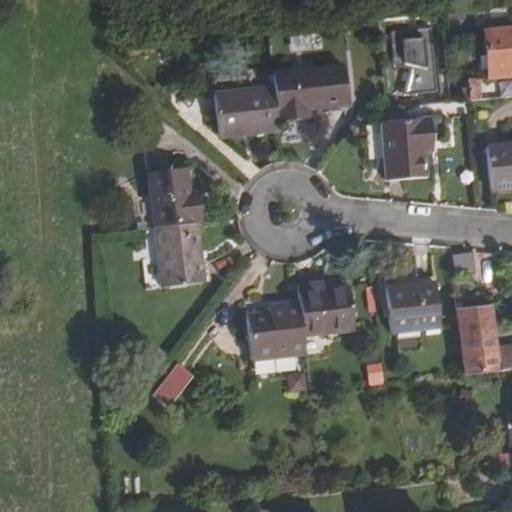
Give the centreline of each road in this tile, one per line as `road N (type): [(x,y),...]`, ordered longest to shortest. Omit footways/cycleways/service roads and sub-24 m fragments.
road 1 (residential): [(317,216),(511,232)]
road 2 (residential): [(317,216),(293,241),(267,233),(259,216),(262,198),(287,183),(306,189),(316,206)]
